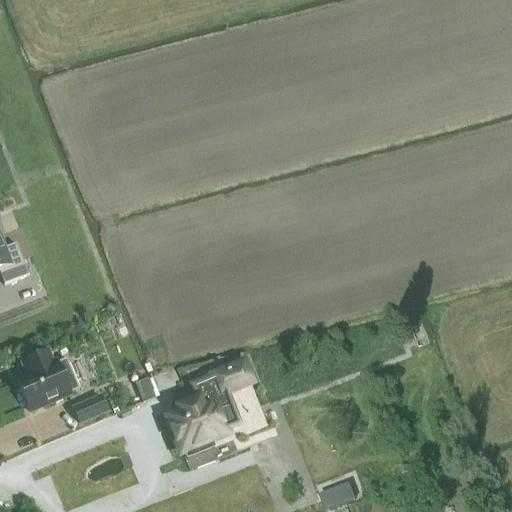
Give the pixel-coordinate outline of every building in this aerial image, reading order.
[(29,278),(16,246),(4,251),(0,240),(0,277),(4,288),(29,278)] [(27,378),(16,382),(30,415),(71,398),(70,397),(79,393),(66,363),(57,367),(56,365),(53,367),(48,356),(22,367),(27,378)] [(172,419),(168,421),(172,431),(171,431),(176,445),(177,444),(181,454),(184,453),(187,461),(214,450),(211,442),(226,436),(225,433),(240,427),(227,396),(252,386),(243,365),(211,378),(212,381),(192,389),(198,402),(177,411),(179,416),(172,419)] [(148,383),(135,388),(143,406),(156,401),(148,383)] [(100,400),(73,412),(80,427),(107,415),(100,400)] [(323,511),(328,511),(354,502),(348,486),(318,497),(323,511)]
